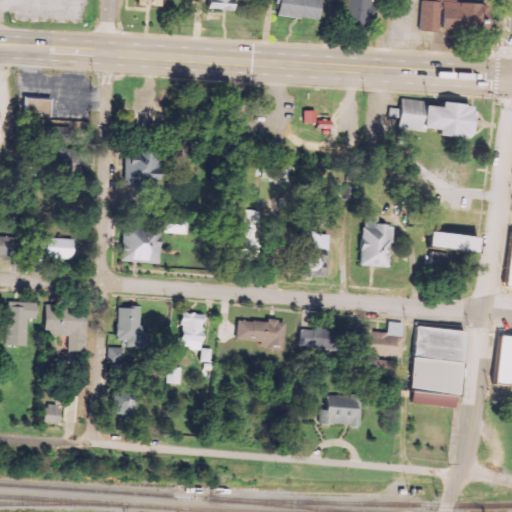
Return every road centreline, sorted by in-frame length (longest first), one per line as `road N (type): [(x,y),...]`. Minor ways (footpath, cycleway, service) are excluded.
road 1 (trunk): [(0,46),(511,77)]
road 2 (residential): [(0,277),(481,310)]
road 3 (residential): [(0,436),(457,473)]
road 4 (residential): [(445,511),(469,440),(511,92)]
road 5 (residential): [(90,443),(110,53)]
